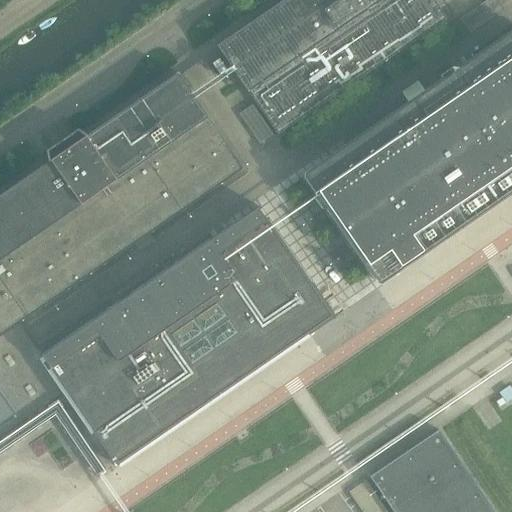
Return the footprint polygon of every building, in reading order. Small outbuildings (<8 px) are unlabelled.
[(286,0),(217,47),(278,136),(447,20),(433,0),(286,0)] [(511,35),(307,177),(380,283),(402,268),(404,271),(426,256),(424,253),(511,192),(511,35)] [(56,158),(0,196),(0,336),(14,327),(19,324),(134,245),(150,234),(158,228),(148,214),(171,198),(181,212),(243,170),(178,74),(81,140),(78,136),(53,153),(56,158)] [(234,224),(41,356),(117,467),(287,350),(309,336),(336,317),(312,283),(311,284),(268,221),(269,220),(268,219),(266,220),(259,211),(261,209),(260,208),(235,225),(234,224)] [(502,399),(496,403),(500,407),(505,404),(502,399)] [(494,511),(439,430),(369,478),(392,511),(494,511)] [(386,511),(366,481),(349,493),(362,511),(386,511)]
